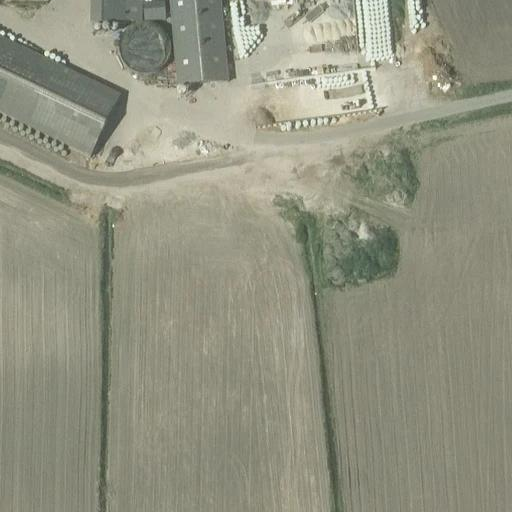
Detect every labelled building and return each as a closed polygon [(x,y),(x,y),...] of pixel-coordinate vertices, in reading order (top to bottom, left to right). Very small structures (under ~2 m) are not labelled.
[(217,0),(167,0),(176,90),(226,86),(217,0)] [(0,42),(0,117),(28,132),(92,161),(120,102),(0,42)] [(201,171),(210,140),(159,125),(150,156),(201,171)] [(215,182),(250,185),(252,159),(217,157),(215,182)] [(292,179),(291,182),(281,179),(276,200),(323,211),(329,189),(292,179)]
